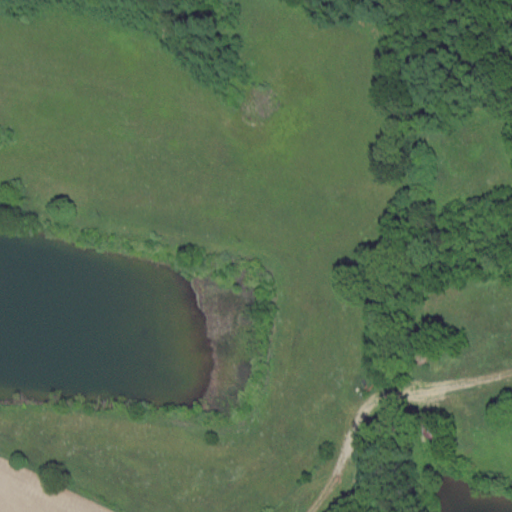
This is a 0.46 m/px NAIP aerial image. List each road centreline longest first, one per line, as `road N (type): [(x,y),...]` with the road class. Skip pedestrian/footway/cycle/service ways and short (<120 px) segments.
road 1 (track): [(310,511),(374,396),(511,370)]
road 2 (track): [(426,511),(411,465),(409,387)]
